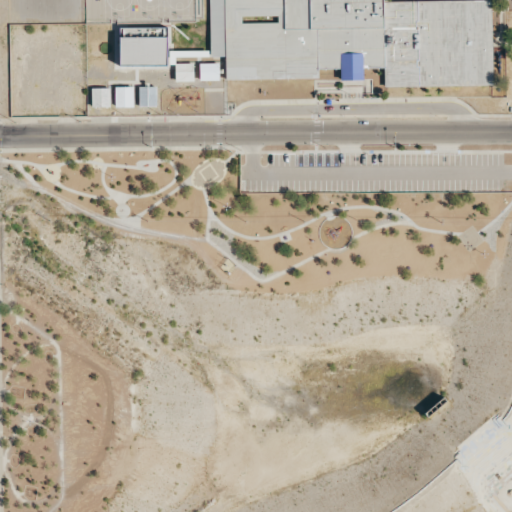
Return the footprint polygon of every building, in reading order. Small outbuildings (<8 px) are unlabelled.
[(493,84),(491,0),(454,0),(383,1),(382,0),(209,0),(210,56),(225,56),(225,79),(318,78),(318,68),(340,67),(340,80),(363,80),(363,67),(384,67),(384,86),(493,84)] [(119,27),(120,65),(168,64),(167,26),(119,27)] [(93,79),(112,79),(112,63),(93,63),(93,79)] [(133,106),(133,86),(115,86),(115,107),(133,106)] [(156,86),(139,87),(140,106),(157,105),(156,86)] [(109,106),(109,88),(92,88),(92,106),(109,106)]
